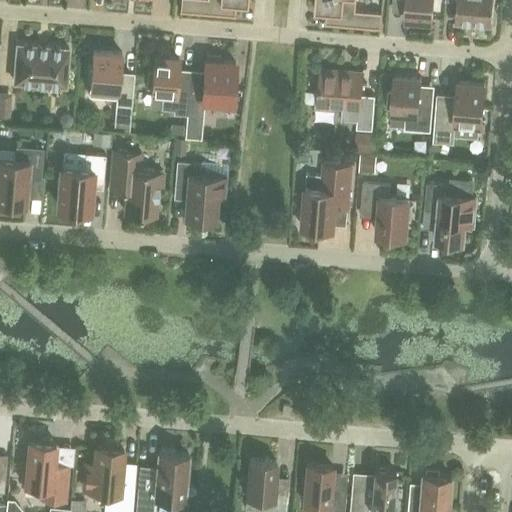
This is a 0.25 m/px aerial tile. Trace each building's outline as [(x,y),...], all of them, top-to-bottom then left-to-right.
[(234,2),(236,2),(248,3),(247,0),(181,0),(180,9),(180,10),(236,15),(236,13),(233,13),(234,2)] [(316,0),(316,9),(327,10),(329,10),(328,21),(326,21),(325,22),(381,27),(382,26),(381,26),(382,11),(356,9),(357,0),(316,0)] [(407,0),(406,17),(433,20),(434,0),(407,0)] [(457,0),(456,21),(492,24),(493,0),(457,0)] [(69,47),(17,43),(14,81),(66,85),(69,47)] [(132,105),(134,75),(123,74),(120,72),(122,52),(93,49),(92,64),(88,63),(87,79),(91,80),(89,95),(117,97),(116,103),(132,105)] [(187,114),(189,90),(177,89),(180,57),(155,55),(153,70),(148,70),(147,87),(152,88),(151,90),(160,91),(163,94),(162,108),(174,109),(174,113),(187,114)] [(189,90),(187,114),(185,137),(200,138),(204,100),(232,102),(236,61),(221,60),(222,56),(207,55),(207,59),(206,59),(203,92),(190,91),(192,69),(191,69),(189,90)] [(358,107),(358,119),(357,128),(373,129),(375,95),(361,94),(363,72),(322,69),(320,88),(318,88),(316,107),(335,108),(335,105),(358,107)] [(431,130),(433,105),(419,104),(422,77),(395,75),(394,90),(389,90),(387,107),(393,107),(392,110),(403,111),(406,116),(405,128),(431,130)] [(457,102),(437,100),(434,140),(454,142),(456,122),(482,124),(486,82),(459,80),(457,102)] [(62,113),(60,118),(61,123),(66,125),(70,125),(72,123),(74,120),(72,114),(67,112),(62,113)] [(115,120),(114,129),(130,130),(130,121),(115,120)] [(171,123),(171,134),(183,134),(184,124),(171,123)] [(355,150),(376,152),(377,132),(356,130),(355,150)] [(93,131),(92,145),(110,146),(111,132),(93,131)] [(40,178),(41,175),(43,148),(17,146),(16,158),(0,156),(0,200),(26,203),(29,177),(40,178)] [(114,148),(112,178),(111,188),(127,189),(125,211),(156,214),(158,184),(162,184),(163,170),(139,168),(141,150),(114,148)] [(298,148),(297,159),(309,160),(309,149),(298,148)] [(80,167),(63,165),(62,174),(58,173),(57,188),(61,188),(59,206),(89,208),(91,190),(94,187),(103,187),(106,154),(86,152),(85,163),(80,167)] [(361,153),(360,170),(375,171),(376,154),(361,153)] [(189,187),(188,198),(186,216),(190,217),(189,221),(203,222),(204,218),(215,219),(217,195),(223,195),(225,175),(200,173),(201,161),(177,159),(174,197),(176,197),(176,196),(175,195),(176,186),(189,187)] [(322,187),(306,186),(303,226),(307,227),(306,229),(318,230),(318,228),(334,229),(336,207),(348,208),(352,164),(324,162),(322,187)] [(380,209),(379,217),(378,233),(381,233),(383,237),(392,238),(395,234),(407,235),(408,220),(412,221),(413,205),(409,204),(410,197),(390,196),(391,183),(364,181),(361,215),(362,215),(362,208),(380,209)] [(428,181),(425,209),(439,210),(436,238),(439,238),(439,243),(453,244),(453,240),(464,240),(466,223),(474,224),(476,195),(450,193),(451,183),(428,181)] [(55,459),(56,444),(56,441),(54,441),(52,437),(43,436),(40,440),(30,439),(28,460),(22,460),(20,478),(26,479),(26,483),(43,484),(42,497),(65,499),(68,465),(57,464),(55,459)] [(105,508),(133,511),(135,486),(121,485),(124,447),(121,447),(122,442),(107,441),(106,446),(96,445),(95,462),(87,462),(85,488),(106,490),(105,508)] [(159,450),(157,465),(157,474),(140,472),(136,511),(154,511),(156,495),(185,498),(189,452),(174,451),(175,447),(162,446),(161,450),(159,450)] [(245,475),(244,491),(248,491),(247,495),(246,507),(263,509),(287,511),(289,485),(275,484),(276,476),(277,460),(250,457),(249,475),(245,475)] [(344,511),(346,490),(330,488),(332,464),(308,462),(305,502),(329,504),(327,511),(344,511)] [(367,494),(351,493),(349,511),(371,511),(371,509),(393,510),(396,470),(374,468),(373,487),(368,486),(367,494)] [(422,472),(421,482),(420,502),(408,501),(407,511),(447,511),(451,474),(438,473),(439,469),(427,468),(426,472),(422,472)]
